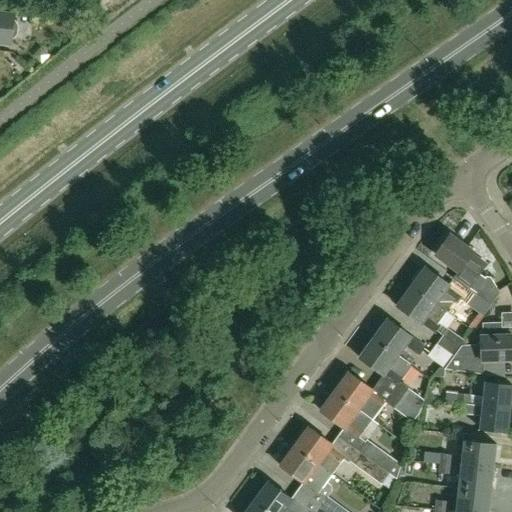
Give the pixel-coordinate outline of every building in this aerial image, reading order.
[(17,26),(16,23),(14,20),(15,14),(0,12),(0,43),(11,45),(12,39),(15,36),(16,33),(17,26)] [(450,235),(435,255),(459,272),(455,277),(469,287),(486,264),(473,254),(474,253),(450,235)] [(457,304),(463,295),(449,285),(449,284),(425,267),(411,287),(447,313),(455,302),(457,304)] [(474,292),(491,305),(500,293),(488,273),(474,292)] [(440,323),(447,313),(411,287),(397,307),(421,323),(436,333),(442,324),(440,323)] [(483,316),(491,305),(474,292),(466,304),(483,316)] [(185,323),(179,315),(171,320),(177,329),(185,323)] [(411,337),(411,336),(388,319),(374,338),(397,355),(405,344),(419,355),(425,347),(411,337)] [(482,361),(511,359),(511,327),(502,328),(502,323),(482,323),(483,337),(481,337),(481,346),(462,346),(454,357),(444,370),(483,375),(482,361)] [(448,329),(437,345),(454,357),(462,346),(465,341),(448,329)] [(411,366),(397,355),(374,338),(360,358),(383,375),(383,374),(397,384),(411,366)] [(427,357),(444,370),(454,357),(437,345),(427,357)] [(372,419),(385,401),(371,391),(372,390),(349,373),(335,392),(372,419)] [(483,406),(510,409),(511,389),(511,385),(486,382),(483,406)] [(396,396),(418,413),(419,412),(422,403),(401,388),(396,396)] [(358,438),(372,419),(335,392),(321,412),(344,429),(344,428),(358,438)] [(447,393),(446,402),(457,403),(457,402),(470,404),(471,396),(447,393)] [(412,421),(418,413),(396,396),(389,405),(412,421)] [(480,429),(507,432),(510,409),(483,406),(470,405),(470,404),(457,402),(457,403),(456,414),(482,417),(480,429)] [(295,447),(332,474),(345,455),(332,445),(332,444),(309,427),(295,447)] [(415,448),(442,449),(443,433),(416,432),(415,448)] [(366,439),(357,452),(389,474),(396,479),(401,465),(366,439)] [(493,468),(496,444),(465,440),(462,464),(493,468)] [(332,474),(295,447),(281,466),(318,493),(332,474)] [(389,474),(357,452),(351,460),(382,483),(389,474)] [(442,454),(441,464),(454,465),(455,455),(442,454)] [(440,473),(453,474),(454,465),(441,464),(440,473)] [(491,492),(493,468),(462,464),(459,488),(491,492)] [(268,511),(310,511),(269,482),(254,502),(268,511)] [(461,511),(488,511),(491,492),(459,488),(457,511),(461,511)] [(328,511),(350,511),(327,495),(320,506),(328,511)] [(437,501),(436,510),(450,511),(451,502),(437,501)] [(268,511),(254,502),(246,511),(268,511)]
